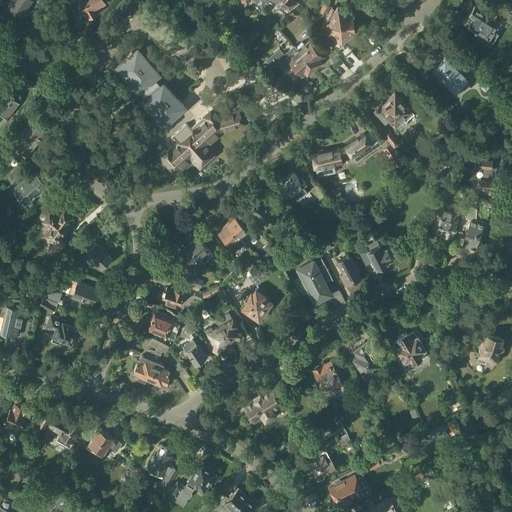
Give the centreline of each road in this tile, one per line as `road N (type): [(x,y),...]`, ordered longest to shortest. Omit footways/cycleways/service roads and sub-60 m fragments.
road 1 (residential): [(180,421),(193,402),(254,362),(419,276),(447,272),(511,294)]
road 2 (residential): [(133,202),(195,196),(237,181),(314,122),(422,15)]
road 3 (unknown): [(327,109),(210,67),(136,22),(56,81)]
road 4 (residential): [(133,202),(94,185),(83,170),(68,97),(0,42)]
road 5 (residential): [(93,391),(134,286),(133,202)]
road 6 (residential): [(304,511),(240,452),(180,421)]
